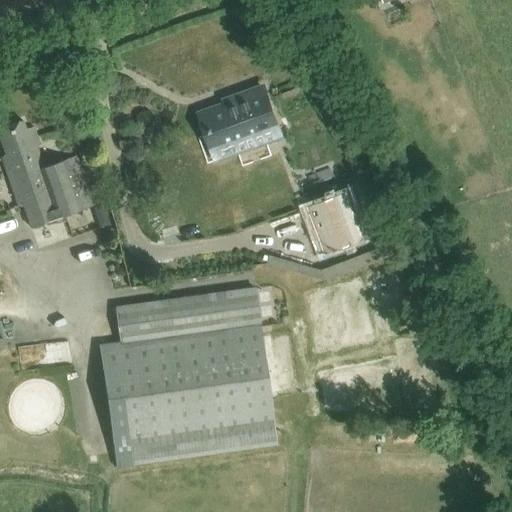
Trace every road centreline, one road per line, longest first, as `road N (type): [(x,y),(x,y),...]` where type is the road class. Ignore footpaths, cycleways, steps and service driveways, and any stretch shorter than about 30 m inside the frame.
road 1 (track): [(511,396),(282,0)]
road 2 (unknown): [(0,237),(35,261),(70,303),(96,403)]
road 3 (unclassified): [(0,63),(174,0)]
